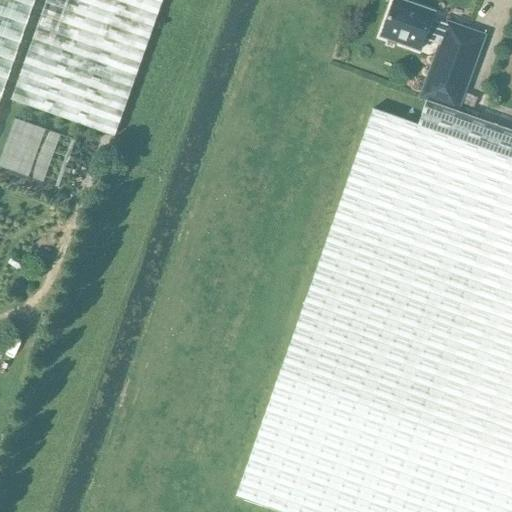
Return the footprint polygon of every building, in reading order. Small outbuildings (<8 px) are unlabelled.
[(0,0),(0,96),(33,0),(0,0)] [(45,0),(10,100),(115,137),(163,0),(45,0)] [(438,44),(446,24),(431,19),(434,13),(409,4),(407,12),(392,6),(381,37),(420,51),(424,39),(438,44)] [(236,496),(280,511),(511,511),(511,130),(507,129),(459,111),(486,35),(447,21),(446,24),(438,44),(419,98),(426,100),(418,125),(372,108),(278,376),(236,496)] [(58,170),(65,172),(75,135),(13,120),(0,168),(55,182),(58,170)]
